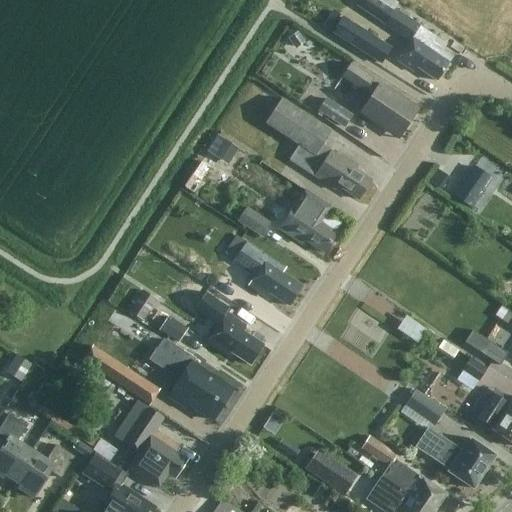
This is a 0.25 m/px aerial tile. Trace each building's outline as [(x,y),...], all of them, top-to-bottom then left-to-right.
[(392,0),(361,0),(357,7),(384,25),(394,9),(398,3),(392,0)] [(436,80),(451,56),(432,43),(436,37),(419,26),(419,25),(394,9),(384,25),(409,41),(396,61),(413,72),(416,67),(436,80)] [(381,64),(390,49),(343,19),(333,34),(381,64)] [(377,86),(370,82),(373,79),(351,65),(342,78),(370,97),(359,114),(397,139),(417,109),(379,83),(377,86)] [(289,159),(321,181),(335,190),(337,186),(358,199),(370,180),(354,170),(357,165),(339,154),(338,155),(323,145),(332,132),(280,98),(264,123),(298,145),(289,159)] [(353,115),(326,98),(318,111),(344,128),(353,115)] [(227,165),(238,148),(224,139),(213,156),(227,165)] [(193,194),(211,168),(201,161),(183,187),(193,194)] [(335,232),(334,231),(340,222),(336,219),(335,221),(324,214),(329,206),(303,189),(296,201),(269,183),(261,195),(290,213),(279,230),(301,244),(303,240),(323,252),(335,232)] [(261,237),(270,223),(246,208),(237,221),(261,237)] [(244,243),(234,237),(223,254),(232,260),(244,243)] [(245,243),(234,260),(233,260),(255,274),(248,285),(266,297),(268,293),(288,305),(300,286),(281,273),(284,269),(245,243)] [(143,323),(157,301),(144,292),(130,314),(143,323)] [(229,351),(248,364),(261,345),(241,331),(244,326),(225,313),(228,308),(209,295),(197,311),(217,324),(205,342),(226,356),(229,351)] [(511,313),(501,306),(495,315),(511,325),(511,323),(511,313)] [(400,329),(420,341),(428,327),(408,315),(400,329)] [(170,318),(161,331),(178,342),(187,329),(170,318)] [(500,365),(507,354),(471,331),(464,342),(500,365)] [(163,340),(150,360),(178,378),(180,379),(169,396),(186,407),(188,404),(213,420),(233,390),(191,363),(193,361),(193,360),(163,340)] [(92,346),(83,361),(123,388),(133,373),(92,346)] [(16,355),(5,372),(20,382),(31,365),(16,355)] [(462,371),(479,381),(486,369),(470,359),(462,371)] [(79,391),(103,406),(114,389),(91,373),(79,391)] [(511,397),(508,404),(484,389),(469,413),(492,428),(491,430),(511,444),(511,397)] [(445,410),(416,390),(405,407),(434,426),(445,410)] [(168,474),(173,478),(186,459),(175,452),(178,448),(152,430),(161,418),(136,402),(114,434),(139,451),(128,468),(158,488),(168,474)] [(6,475),(14,479),(32,450),(17,440),(27,425),(9,414),(0,427),(0,437),(6,441),(0,449),(0,474),(4,478),(6,475)] [(467,437),(460,449),(426,429),(413,449),(448,469),(447,471),(472,488),(494,455),(467,437)] [(387,466),(381,476),(405,492),(414,498),(415,496),(435,509),(445,494),(393,460),(397,455),(369,436),(361,449),(387,466)] [(74,450),(86,457),(91,449),(79,442),(74,450)] [(32,450),(14,479),(21,484),(19,487),(34,498),(52,471),(61,478),(75,456),(57,444),(47,460),(32,450)] [(95,453),(81,474),(111,494),(103,507),(99,511),(152,511),(156,507),(121,485),(128,475),(109,463),(95,453)] [(325,480),(344,493),(363,467),(343,453),(325,480)] [(405,492),(381,476),(366,499),(375,505),(384,511),(433,511),(435,509),(415,496),(414,498),(405,492)] [(62,499),(56,509),(60,511),(67,511),(72,506),(62,499)] [(241,511),(221,499),(213,511),(241,511)]
